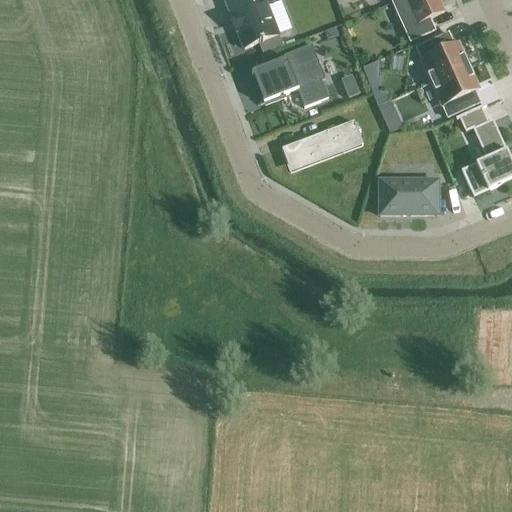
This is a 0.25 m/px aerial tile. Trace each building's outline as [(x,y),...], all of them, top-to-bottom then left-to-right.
[(269,0),(236,0),(226,4),(232,19),(231,20),(236,34),(238,34),(244,51),(259,45),(259,46),(263,44),(279,37),(268,8),(272,7),(269,0)] [(444,14),(437,0),(403,0),(393,5),(410,44),(435,32),(429,21),(444,14)] [(335,30),(324,34),(327,42),(338,37),(335,30)] [(432,85),(468,69),(458,46),(454,47),(448,36),(416,50),(432,85)] [(283,58),(284,62),(264,70),(256,73),(251,75),(252,78),(253,77),(258,89),(262,87),(268,102),(269,103),(279,100),(282,98),(285,97),(297,92),(301,102),(304,110),(328,101),(325,93),(321,84),(325,82),(311,47),(283,58)] [(468,69),(432,85),(448,120),(480,105),(475,94),(479,92),(468,69)] [(381,73),(372,72),(371,85),(380,86),(381,73)] [(355,87),(344,91),(347,100),(359,96),(355,87)] [(499,144),(495,137),(491,126),(493,125),(492,123),(491,123),(488,125),(482,113),(482,112),(481,111),(482,111),(485,109),(486,109),(485,108),(485,107),(484,108),(456,121),(456,122),(459,121),(461,124),(465,135),(466,135),(473,132),(473,133),(473,134),(475,133),(476,133),(478,135),(489,161),(483,163),(476,166),(461,173),(463,176),(468,187),(473,199),(488,193),(511,182),(511,170),(511,171),(509,166),(499,144)] [(399,119),(386,125),(391,136),(403,131),(399,119)] [(362,148),(357,134),(353,124),(282,151),(286,162),(291,175),(301,171),(323,163),(362,148)] [(379,183),(379,218),(438,218),(438,183),(379,183)]
